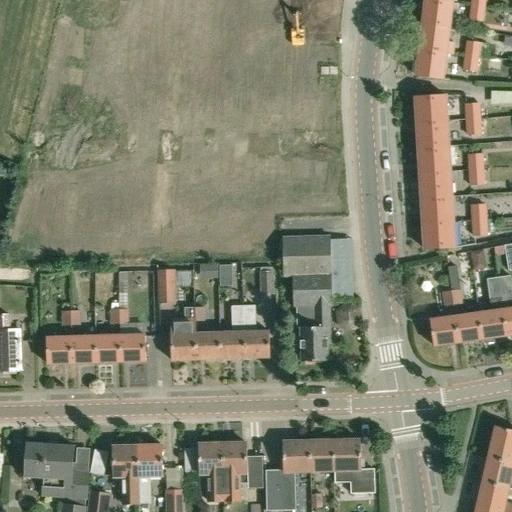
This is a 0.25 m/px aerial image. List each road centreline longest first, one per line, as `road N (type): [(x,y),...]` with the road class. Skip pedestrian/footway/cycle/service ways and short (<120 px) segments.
road 1 (tertiary): [(398,402),(365,120),(375,0)]
road 2 (residential): [(0,413),(398,402)]
